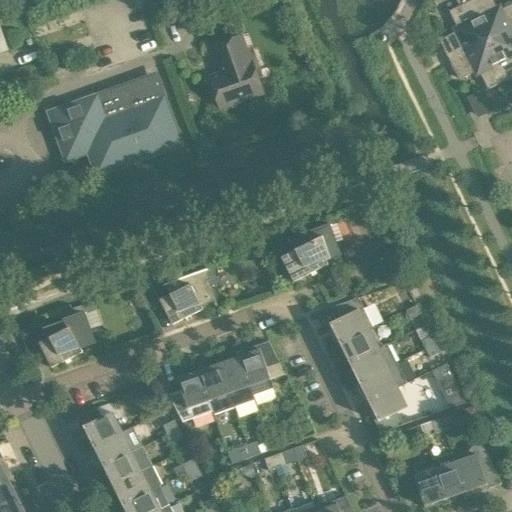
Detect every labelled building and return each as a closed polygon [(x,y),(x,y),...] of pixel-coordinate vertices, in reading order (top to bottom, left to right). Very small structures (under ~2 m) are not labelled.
[(455,0),(459,6),(448,12),(456,27),(454,33),(442,39),(445,45),(441,46),(449,60),(488,41),(467,0),(455,0)] [(467,0),(488,41),(511,28),(511,4),(502,9),(496,7),(492,0),(467,0)] [(511,28),(488,41),(511,90),(511,28)] [(211,48),(220,75),(209,79),(219,108),(262,93),(257,79),(262,77),(252,47),(244,50),(240,37),(211,48)] [(511,90),(488,41),(449,60),(456,75),(459,73),(462,79),(474,73),(480,75),(487,90),(498,85),(503,96),(511,91),(511,90)] [(180,145),(163,98),(104,119),(96,97),(49,113),(66,161),(89,152),(97,175),(180,145)] [(208,132),(199,136),(205,151),(215,147),(208,132)] [(325,261),(340,255),(330,227),(332,226),(331,225),(287,241),(288,242),(290,241),(295,250),(280,258),(293,283),(327,265),(325,261)] [(203,310),(200,305),(215,300),(205,271),(207,271),(207,270),(163,285),(163,286),(165,285),(170,295),(159,300),(172,325),(203,310)] [(150,281),(140,286),(147,301),(158,296),(150,281)] [(335,306),(341,319),(330,324),(340,344),(373,328),(358,298),(335,306)] [(417,305),(406,311),(410,319),(421,314),(417,305)] [(86,313),(84,313),(42,328),(43,329),(45,329),(50,338),(39,343),(51,368),(82,353),(80,348),(95,343),(84,315),(86,314),(86,313)] [(382,347),(373,328),(340,344),(340,345),(341,344),(350,363),(382,347)] [(425,350),(436,344),(432,335),(421,341),(425,350)] [(269,342),(237,353),(251,391),(252,391),(250,386),(269,379),(269,380),(271,380),(266,368),(279,364),(269,342)] [(441,352),(436,344),(425,350),(429,358),(441,352)] [(387,345),(382,347),(383,348),(378,350),(388,369),(396,364),(387,345)] [(383,348),(382,347),(350,363),(360,382),(355,384),(356,385),(388,369),(378,350),(383,348)] [(238,358),(219,365),(230,398),(251,391),(237,353),(238,358)] [(396,364),(388,369),(397,388),(406,383),(396,364)] [(446,364),(432,371),(450,408),(465,403),(446,364)] [(219,365),(198,372),(210,405),(230,398),(219,365)] [(397,388),(388,369),(356,385),(365,404),(397,388)] [(177,379),(181,390),(168,395),(179,417),(210,405),(198,372),(177,379)] [(407,408),(397,388),(365,404),(380,433),(403,425),(397,413),(407,408)] [(112,413),(102,418),(97,408),(74,416),(90,449),(122,433),(112,413)] [(449,416),(440,419),(444,431),(453,428),(449,416)] [(420,426),(424,438),(444,431),(440,419),(420,426)] [(167,435),(178,429),(174,421),(163,426),(167,435)] [(420,426),(408,430),(413,442),(424,438),(420,426)] [(182,437),(178,429),(167,435),(171,443),(182,437)] [(132,452),(122,433),(90,449),(95,447),(104,466),(132,452)] [(247,445),(251,457),(260,454),(256,442),(247,445)] [(251,457),(247,445),(238,449),(243,461),(251,457)] [(304,459),(306,455),(302,446),(293,449),(297,461),(304,459)] [(468,458),(455,463),(467,496),(501,484),(490,463),(484,450),(482,448),(479,447),(477,446),(474,447),(471,448),(470,450),(468,452),(468,455),(468,458)] [(141,448),(132,452),(104,466),(114,485),(150,467),(141,448)] [(0,483),(12,477),(2,457),(0,452),(0,483)] [(273,456),(277,468),(286,465),(281,453),(273,456)] [(277,468),(273,456),(264,459),(268,471),(277,468)] [(186,473),(197,468),(193,459),(182,465),(186,473)] [(467,496),(455,463),(436,470),(434,465),(433,465),(446,500),(446,499),(465,492),(466,497),(467,496)] [(433,465),(412,473),(391,482),(402,503),(420,495),(425,507),(446,500),(433,465)] [(150,467),(114,485),(123,504),(160,486),(150,467)] [(202,476),(197,468),(186,473),(190,482),(202,476)] [(12,477),(0,483),(0,507),(22,497),(12,477)] [(156,511),(169,506),(160,486),(123,504),(127,511),(156,511)] [(29,511),(22,497),(0,507),(0,511),(29,511)] [(353,511),(346,497),(315,508),(314,508),(315,511),(353,511)] [(205,511),(217,506),(213,498),(201,504),(205,511)] [(315,511),(314,508),(315,508),(313,503),(292,510),(292,511),(315,511)]
